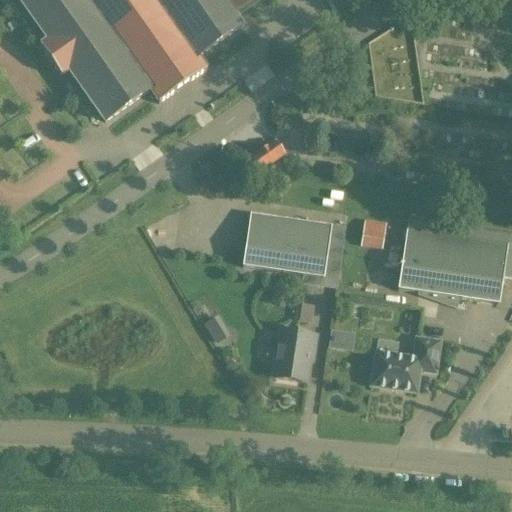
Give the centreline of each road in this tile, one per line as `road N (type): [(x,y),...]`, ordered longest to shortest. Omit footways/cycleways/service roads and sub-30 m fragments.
road 1 (residential): [(0,433),(511,471)]
road 2 (residential): [(0,278),(404,0)]
